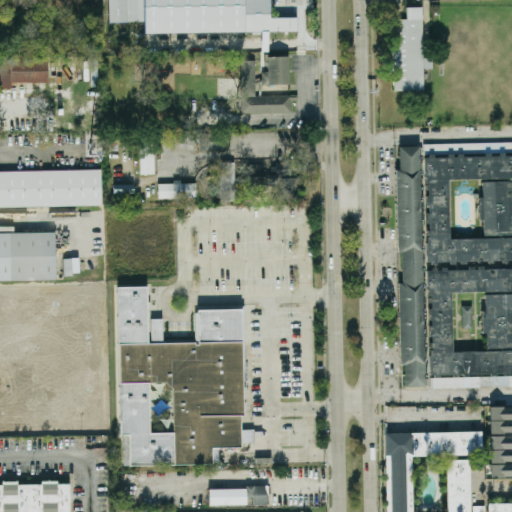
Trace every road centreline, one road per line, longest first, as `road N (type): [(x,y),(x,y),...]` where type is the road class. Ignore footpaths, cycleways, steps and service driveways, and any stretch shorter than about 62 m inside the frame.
road 1 (secondary): [(324,0),(335,511)]
road 2 (secondary): [(367,511),(358,0)]
